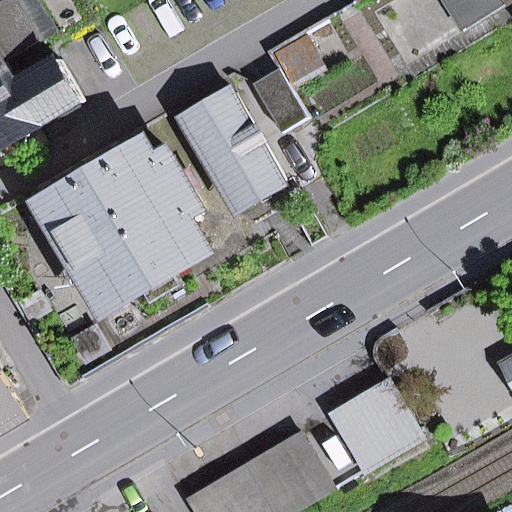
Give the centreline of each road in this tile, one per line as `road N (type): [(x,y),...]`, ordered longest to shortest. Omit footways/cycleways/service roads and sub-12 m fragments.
road 1 (primary): [(511,200),(83,449)]
road 2 (residential): [(325,0),(0,193)]
road 3 (residential): [(0,310),(83,449)]
